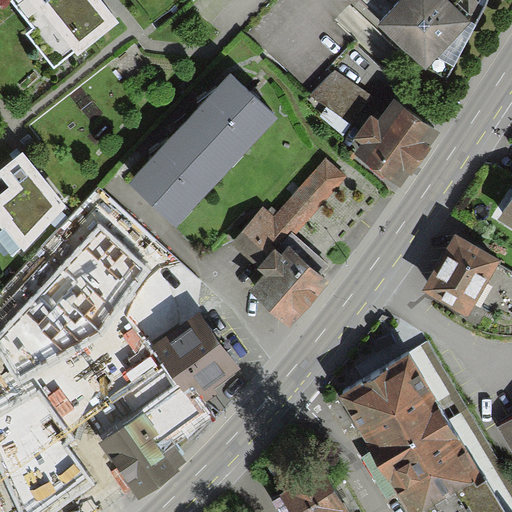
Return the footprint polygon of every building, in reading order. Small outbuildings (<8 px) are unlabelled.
[(104,0),(3,0),(55,64),(116,15),(104,0)] [(362,0),(409,48),(445,65),(471,0),(362,0)] [(230,71),(134,175),(177,214),(273,110),(230,71)] [(360,146),(396,172),(431,124),(396,98),(381,118),(373,112),(358,131),(367,137),(360,146)] [(25,152),(0,171),(0,229),(17,250),(62,200),(25,152)] [(275,218),(264,209),(236,241),(269,270),(256,285),(287,311),(321,273),(284,241),(342,175),(325,160),(275,218)] [(150,268),(99,219),(0,325),(0,351),(19,383),(105,329),(150,268)] [(496,257),(457,234),(428,283),(467,306),(496,257)] [(236,365),(199,313),(155,345),(168,360),(194,396),(236,365)] [(502,511),(400,337),(335,375),(415,511),(502,511)] [(167,431),(201,407),(194,396),(168,360),(122,393),(135,410),(146,402),(167,431)] [(55,511),(100,485),(41,383),(0,407),(0,470),(19,511),(55,511)] [(176,462),(184,457),(167,431),(146,402),(135,410),(98,436),(138,493),(178,465),(176,462)] [(511,413),(500,420),(511,441),(511,413)] [(346,511),(314,457),(273,481),(291,511),(346,511)]
